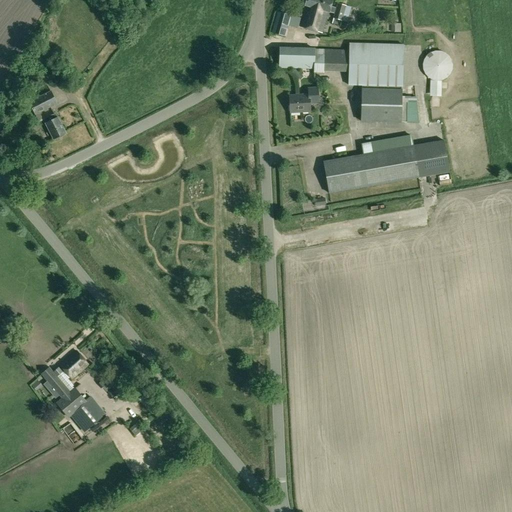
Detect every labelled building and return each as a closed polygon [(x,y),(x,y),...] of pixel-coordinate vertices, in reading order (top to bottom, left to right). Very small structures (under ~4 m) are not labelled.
[(335,13),(333,18),(332,23),(340,26),(341,21),(342,21),(347,22),(351,7),(346,6),(337,3),(336,8),(331,7),(332,0),(306,0),(305,5),(306,6),(300,27),(322,33),(328,12),(329,12),(329,11),(335,13)] [(272,33),(285,36),(291,15),(278,11),(272,33)] [(401,24),(392,24),(392,33),(401,33),(401,24)] [(345,50),(279,48),(279,50),(279,68),(314,69),(314,70),(349,71),(348,85),(362,85),(361,121),(402,122),(402,121),(407,121),(407,122),(418,123),(416,102),(401,102),(403,45),(350,43),(350,49),(346,49),(345,50)] [(441,80),(442,80),(443,80),(443,79),(444,79),(445,79),(445,78),(446,78),(447,77),(448,76),(449,75),(450,74),(450,73),(451,72),(451,71),(451,70),(452,70),(452,69),(452,68),(452,67),(452,66),(452,65),(452,64),(452,63),(452,62),(451,62),(451,61),(451,60),(450,59),(450,58),(449,57),(449,56),(448,56),(448,55),(447,55),(447,54),(446,54),(445,54),(445,53),(444,53),(443,52),(442,52),(441,52),(440,52),(440,51),(439,51),(438,51),(437,51),(436,51),(435,51),(435,52),(434,52),(433,52),(432,52),(431,52),(431,53),(430,53),(429,54),(428,54),(428,55),(427,55),(427,56),(426,56),(426,57),(425,58),(425,59),(424,59),(424,60),(424,61),(423,62),(423,63),(423,64),(423,65),(423,66),(423,67),(423,68),(423,69),(423,70),(424,71),(424,72),(424,73),(425,73),(425,74),(426,75),(426,76),(427,76),(427,77),(428,77),(429,78),(430,78),(430,79),(431,79),(432,79),(432,80),(433,80),(434,80),(435,80),(436,81),(437,81),(438,81),(439,81),(439,80),(440,80),(441,80)] [(42,77),(38,68),(24,74),(25,77),(16,81),(19,88),(42,77)] [(297,78),(301,75),(296,69),(292,72),(297,78)] [(309,93),(309,94),(290,95),(290,112),(310,112),(310,104),(318,104),(318,93),(318,88),(309,88),(309,93)] [(35,115),(41,112),(51,107),(57,104),(51,91),(29,102),(35,115)] [(44,119),(45,120),(46,124),(54,138),(65,133),(57,118),(55,114),(54,114),(45,119),(44,119)] [(410,135),(361,144),(362,155),(323,162),(329,193),(418,178),(449,172),(443,140),(412,146),(410,135)] [(77,351),(60,365),(72,379),(89,365),(77,351)] [(108,392),(125,378),(124,376),(117,367),(98,381),(107,392),(108,392)] [(63,372),(59,368),(54,373),(49,368),(41,374),(48,382),(59,395),(63,399),(56,404),(69,420),(73,416),(82,428),(85,432),(106,415),(92,398),(87,402),(75,388),(70,392),(67,389),(57,377),(63,372)] [(32,385),(35,389),(40,384),(37,380),(32,385)] [(130,429),(135,436),(145,429),(140,421),(130,429)]
